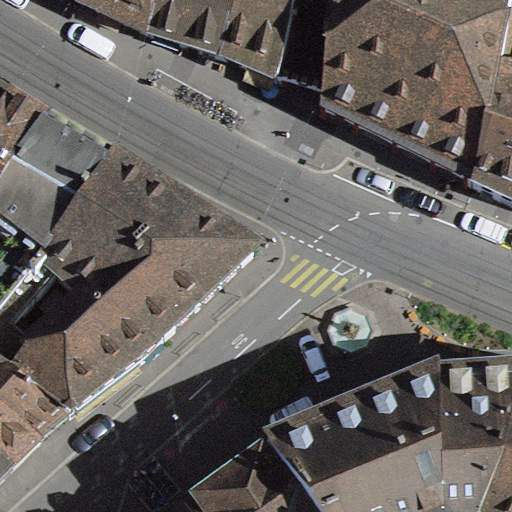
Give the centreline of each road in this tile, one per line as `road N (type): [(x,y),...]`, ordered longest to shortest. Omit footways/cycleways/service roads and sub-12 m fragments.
road 1 (residential): [(379,240),(308,277),(47,511)]
road 2 (residential): [(379,240),(117,113),(0,41)]
road 3 (residential): [(511,280),(438,249),(379,240)]
